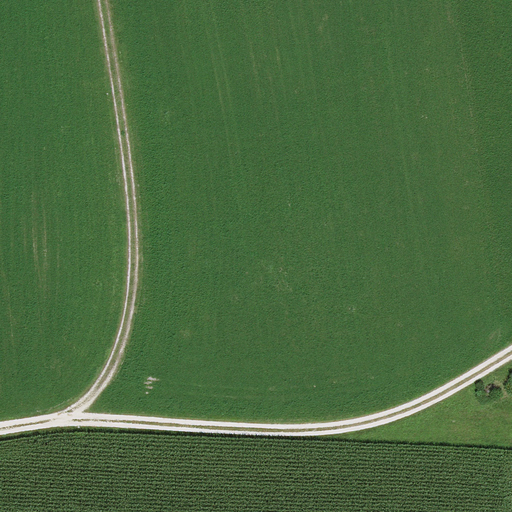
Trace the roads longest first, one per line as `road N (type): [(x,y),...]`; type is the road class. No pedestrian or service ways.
road 1 (track): [(57,418),(337,427),(420,402),(511,348)]
road 2 (track): [(98,0),(127,166),(133,284),(97,384),(57,418)]
